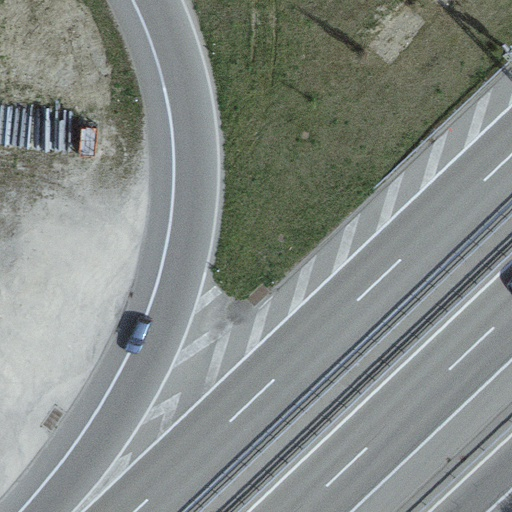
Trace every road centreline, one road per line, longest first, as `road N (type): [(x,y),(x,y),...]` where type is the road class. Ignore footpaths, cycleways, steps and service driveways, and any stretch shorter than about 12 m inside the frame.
road 1 (motorway): [(156,0),(194,125),(192,218),(181,273),(125,404),(48,511)]
road 2 (motorway): [(511,152),(133,511)]
road 3 (motorway): [(299,511),(511,310)]
